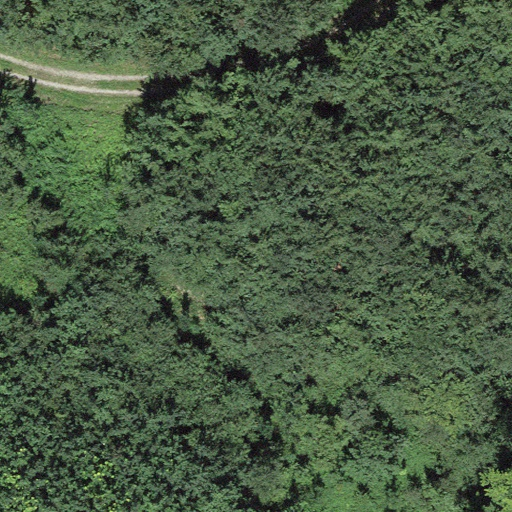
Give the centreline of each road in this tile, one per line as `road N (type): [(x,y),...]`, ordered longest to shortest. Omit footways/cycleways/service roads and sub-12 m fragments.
road 1 (track): [(422,0),(367,43),(169,80)]
road 2 (track): [(169,80),(0,233)]
road 3 (track): [(0,66),(169,80)]
